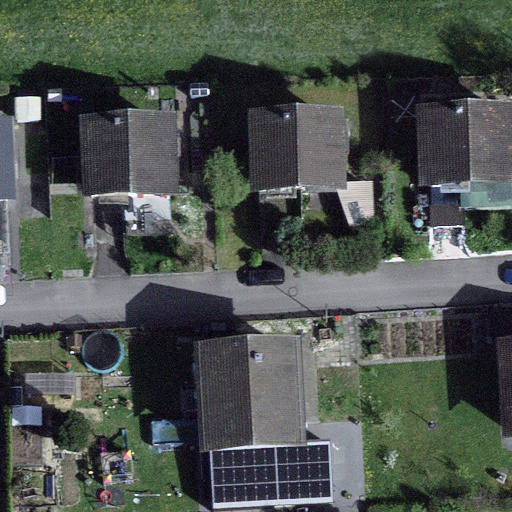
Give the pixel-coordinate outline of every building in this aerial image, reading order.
[(511,108),(416,111),(418,193),(511,190),(511,108)] [(346,196),(344,114),(248,116),(250,199),(346,196)] [(179,200),(176,118),(80,122),(83,204),(179,200)] [(12,122),(0,122),(0,206),(15,206),(12,122)] [(511,444),(511,342),(497,343),(502,445),(511,444)] [(302,345),(194,350),(199,460),(210,460),(212,511),(230,511),(334,507),(331,444),(306,445),(302,345)]
